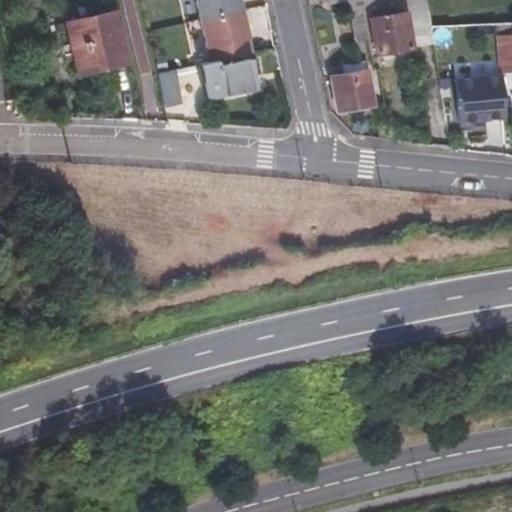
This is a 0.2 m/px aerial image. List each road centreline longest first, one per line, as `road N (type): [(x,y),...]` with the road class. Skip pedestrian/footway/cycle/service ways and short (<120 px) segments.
road 1 (motorway): [(0,419),(115,379),(377,317),(511,296)]
road 2 (residential): [(314,160),(0,142)]
road 3 (residential): [(511,183),(314,160)]
road 4 (residential): [(286,0),(314,160)]
road 5 (unknown): [(154,150),(129,0)]
